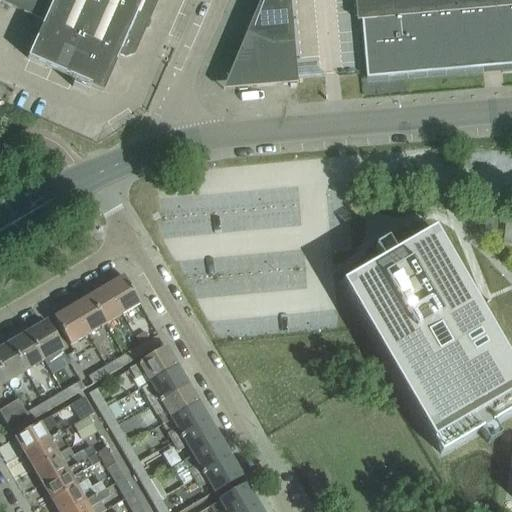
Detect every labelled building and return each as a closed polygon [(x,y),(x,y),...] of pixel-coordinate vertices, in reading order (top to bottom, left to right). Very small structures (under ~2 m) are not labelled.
[(0,0),(0,3),(43,22),(27,59),(102,92),(118,55),(125,58),(134,55),(157,0),(0,0)] [(293,43),(289,0),(259,0),(245,34),(271,45),(293,43)] [(312,0),(289,0),(293,43),(296,77),(319,75),(312,0)] [(511,0),(359,0),(361,19),(356,20),(357,23),(362,22),(366,72),(367,79),(511,65),(511,0)] [(296,77),(293,43),(271,45),(245,34),(234,60),(239,66),(238,68),(237,66),(229,67),(225,74),(227,76),(221,91),(238,89),(239,91),(244,91),(249,83),(248,81),(250,81),(255,88),(296,84),(296,77)] [(511,413),(511,365),(434,230),(341,284),(440,455),(511,413)] [(139,305),(123,278),(105,288),(121,315),(139,305)] [(121,315),(105,288),(88,298),(104,325),(121,315)] [(104,325),(88,298),(71,308),(87,335),(104,325)] [(87,335),(71,308),(53,319),(69,346),(87,335)] [(61,351),(45,323),(26,334),(43,361),(61,351)] [(43,361),(26,334),(8,345),(24,372),(43,361)] [(144,354),(162,344),(157,337),(140,347),(144,354)] [(24,372),(8,345),(0,349),(0,371),(7,382),(24,372)] [(127,364),(144,354),(140,347),(123,357),(127,364)] [(176,368),(165,349),(130,370),(135,379),(143,374),(149,384),(176,368)] [(110,374),(127,364),(123,357),(106,367),(110,374)] [(83,388),(110,374),(106,367),(80,382),(83,388)] [(151,407),(187,386),(176,368),(149,384),(140,389),(151,407)] [(74,394),(83,388),(80,382),(61,393),(66,400),(74,395),(74,394)] [(162,425),(197,404),(187,386),(151,407),(162,425)] [(107,408),(96,390),(88,394),(99,413),(107,408)] [(46,411),(66,400),(61,393),(42,404),(46,411)] [(83,398),(76,402),(86,418),(88,417),(88,416),(93,414),(83,398)] [(31,421),(26,413),(18,400),(0,411),(0,414),(11,432),(31,421)] [(46,411),(42,404),(26,413),(31,421),(39,417),(38,416),(46,411)] [(172,443),(208,423),(197,404),(162,425),(172,443)] [(117,427),(107,408),(99,413),(110,431),(117,427)] [(97,432),(88,417),(86,418),(81,421),(81,420),(79,422),(88,437),(97,432)] [(22,455),(68,428),(64,420),(55,425),(51,418),(13,439),(14,441),(13,443),(16,450),(19,450),(22,455)] [(219,441),(208,423),(172,443),(177,451),(186,446),(192,457),(219,441)] [(128,444),(117,427),(110,431),(120,449),(128,444)] [(68,449),(64,441),(73,436),(68,428),(22,455),(25,459),(24,463),(29,472),(58,455),(68,449)] [(229,459),(219,441),(192,457),(183,462),(188,470),(194,480),(229,459)] [(139,463),(128,444),(120,449),(126,458),(131,468),(139,463)] [(115,464),(106,448),(97,453),(107,469),(115,464)] [(40,486),(86,459),(82,452),(73,456),(68,449),(58,455),(29,472),(34,481),(37,481),(40,486)] [(76,486),(86,481),(81,473),(98,463),(94,455),(86,459),(40,486),(44,492),(42,495),(47,503),(76,486)] [(240,478),(229,459),(194,480),(198,488),(207,483),(213,494),(240,478)] [(149,481),(139,463),(131,468),(142,486),(149,481)] [(115,464),(107,469),(115,484),(124,479),(115,464)] [(134,495),(124,479),(115,484),(116,485),(125,500),(134,495)] [(67,511),(104,490),(100,482),(90,488),(86,481),(76,486),(47,503),(52,511),(53,511),(67,511)] [(160,500),(149,481),(142,486),(153,504),(160,500)] [(105,492),(116,485),(115,484),(104,490),(67,511),(102,511),(105,511),(101,503),(109,498),(105,492)] [(244,511),(256,505),(245,486),(218,502),(210,507),(212,511),(244,511)] [(139,511),(143,510),(134,495),(125,500),(131,511),(139,511)] [(167,511),(160,500),(153,504),(157,511),(167,511)]
